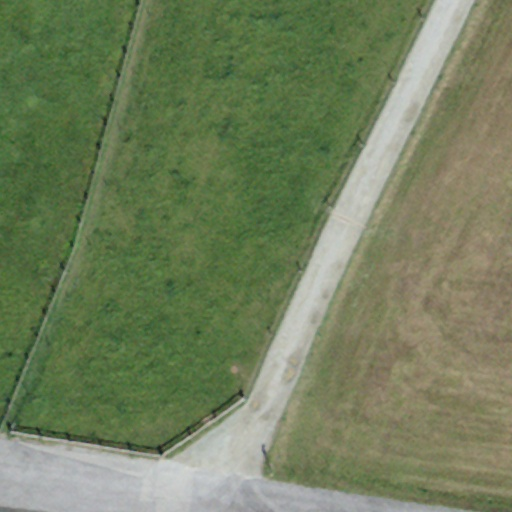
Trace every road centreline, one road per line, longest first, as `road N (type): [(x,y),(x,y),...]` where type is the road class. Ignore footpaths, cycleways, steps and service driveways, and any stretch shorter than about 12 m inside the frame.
road 1 (track): [(213,492),(451,0)]
road 2 (residential): [(329,511),(0,460)]
